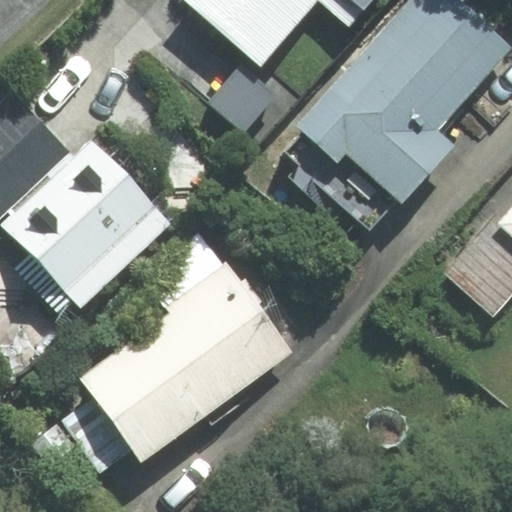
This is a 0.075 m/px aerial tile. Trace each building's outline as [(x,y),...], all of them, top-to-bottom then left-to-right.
[(365,0),(181,0),(171,13),(244,72),(301,0),(306,0),(343,28),(365,0)] [(501,57),(438,0),(413,0),(289,133),(384,220),(443,157),(424,139),(501,57)] [(158,233),(80,152),(68,163),(4,95),(0,98),(0,279),(41,323),(58,307),(68,318),(158,233)] [(511,194),(478,233),(511,263),(511,194)] [(285,361),(219,273),(66,386),(132,475),(285,361)]
